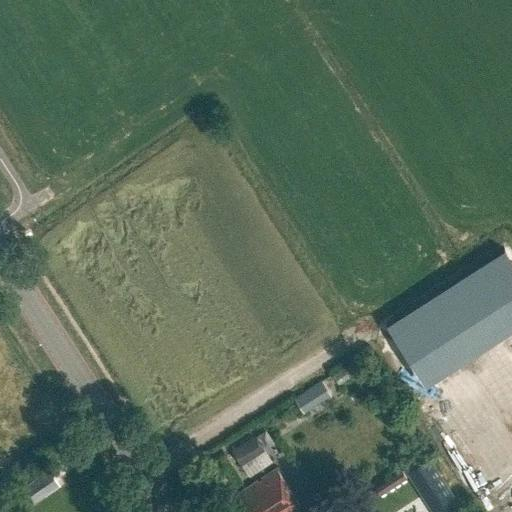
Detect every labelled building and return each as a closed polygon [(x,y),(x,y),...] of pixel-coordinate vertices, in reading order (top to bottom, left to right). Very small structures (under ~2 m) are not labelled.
[(304,406),(324,393),(317,381),(296,394),(304,406)] [(244,464),(266,449),(255,433),(233,448),(244,464)] [(428,458),(417,465),(433,488),(422,495),(433,511),(455,511),(461,508),(428,458)] [(303,511),(298,504),(275,468),(241,490),(243,493),(237,497),(246,511),(303,511)] [(58,484),(49,470),(22,488),(31,502),(58,484)]
